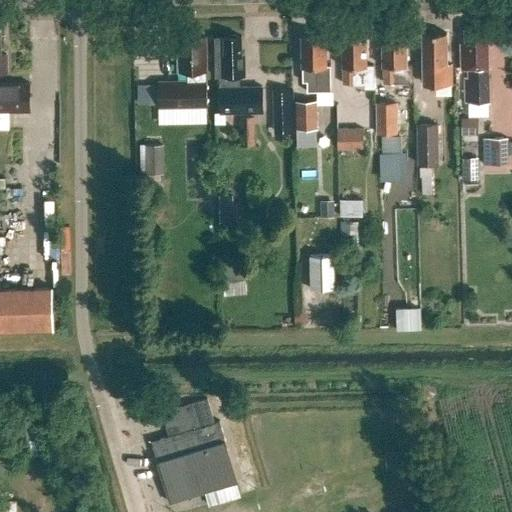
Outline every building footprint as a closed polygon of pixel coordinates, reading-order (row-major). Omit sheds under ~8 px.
[(465,44),(461,44),(461,69),(463,69),(463,68),(468,68),(469,78),(465,78),(466,103),(489,103),(488,28),(465,29),(465,44)] [(447,33),(423,34),(423,66),(424,66),(424,83),(436,83),(436,85),(452,85),(451,64),(447,64),(447,33)] [(406,34),(382,34),(383,66),(384,66),(384,83),(412,83),(412,65),(407,65),(406,34)] [(188,81),(158,82),(159,108),(208,106),(207,81),(206,81),(206,71),(207,71),(206,37),(202,37),(202,35),(192,35),(192,37),(188,38),(188,42),(179,42),(180,54),(177,54),(177,72),(188,72),(188,81)] [(330,67),(326,67),(326,35),(302,36),(302,68),(304,68),(304,82),(308,81),(308,91),(331,90),(330,67)] [(366,35),(342,35),(343,67),(343,84),(356,84),(356,73),(365,73),(365,89),(374,89),(373,65),(367,65),(366,35)] [(245,76),(245,60),(242,60),(242,37),(224,37),(215,37),(216,76),(220,75),(220,113),(263,112),(262,87),(239,87),(239,76),(245,76)] [(0,111),(30,111),(30,83),(0,83),(0,72),(6,73),(6,56),(0,55),(0,111)] [(288,130),(285,88),(269,89),(272,131),(288,130)] [(317,128),(316,100),(295,101),(297,129),(317,128)] [(397,103),(377,104),(377,134),(397,133),(397,103)] [(241,118),(242,147),(255,146),(255,118),(241,118)] [(462,118),(462,135),(478,135),(478,118),(462,118)] [(438,122),(417,122),(418,164),(439,164),(438,122)] [(363,126),(336,127),(337,148),(363,148),(363,126)] [(402,136),(382,137),(382,153),(402,152),(402,136)] [(490,138),(490,163),(509,163),(508,137),(490,138)] [(164,173),(163,145),(145,145),(146,174),(164,173)] [(406,153),(379,154),(380,181),(407,180),(406,153)] [(478,157),(462,158),(463,179),(479,178),(478,157)] [(417,166),(417,191),(428,191),(428,166),(417,166)] [(236,193),(218,194),(219,223),(237,222),(236,193)] [(357,214),(357,198),(336,198),(336,214),(357,214)] [(321,201),(321,218),(334,217),(334,201),(321,201)] [(340,222),(341,271),(358,271),(358,222),(340,222)] [(71,271),(68,224),(53,225),(57,272),(71,271)] [(335,255),(310,255),(311,289),(336,289),(335,255)] [(244,264),(222,265),(222,281),(244,280),(244,264)] [(244,280),(222,281),(223,296),(245,295),(244,280)] [(52,288),(0,289),(0,330),(53,329),(52,288)] [(410,328),(410,299),(387,299),(387,328),(410,328)] [(169,436),(152,441),(170,502),(238,482),(220,421),(215,422),(208,399),(162,412),(169,436)]
